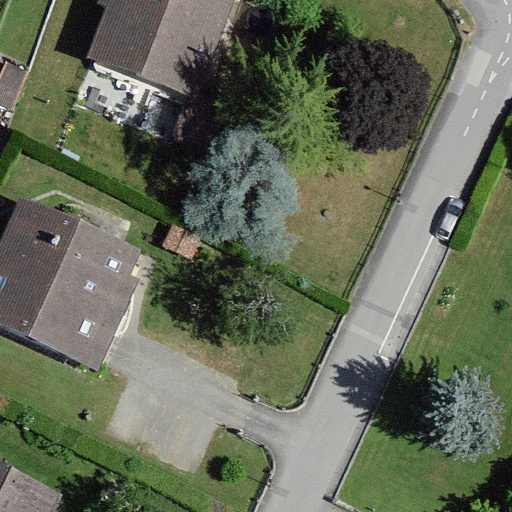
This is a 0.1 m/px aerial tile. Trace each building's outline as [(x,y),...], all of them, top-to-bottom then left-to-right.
[(94,0),(91,8),(105,14),(86,62),(192,103),(231,0),(94,0)] [(28,71),(7,63),(0,80),(0,104),(12,109),(28,71)] [(143,253),(18,199),(0,238),(0,325),(93,366),(103,344),(143,253)] [(202,240),(173,227),(164,249),(193,262),(202,240)] [(60,511),(67,498),(0,466),(0,511),(60,511)]
